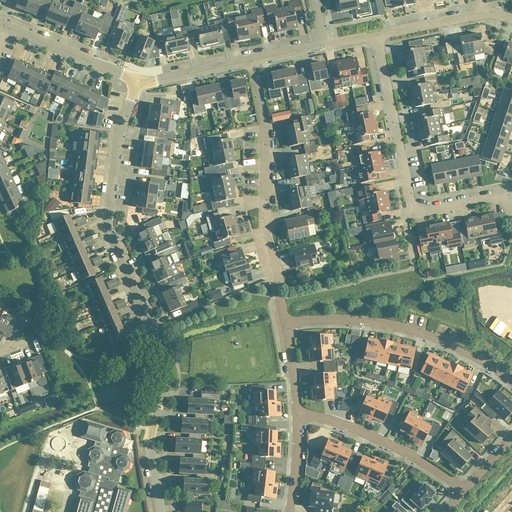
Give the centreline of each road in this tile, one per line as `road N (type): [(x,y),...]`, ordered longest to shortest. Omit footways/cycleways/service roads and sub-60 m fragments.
road 1 (unclassified): [(159,511),(147,443),(166,368),(106,228),(119,129),(137,80)]
road 2 (residential): [(286,325),(263,242),(265,121),(249,61)]
road 3 (residential): [(491,368),(391,327),(286,325)]
road 4 (residential): [(412,215),(375,35)]
road 5 (residential): [(296,415),(364,433),(462,490)]
road 6 (residential): [(137,80),(4,27)]
